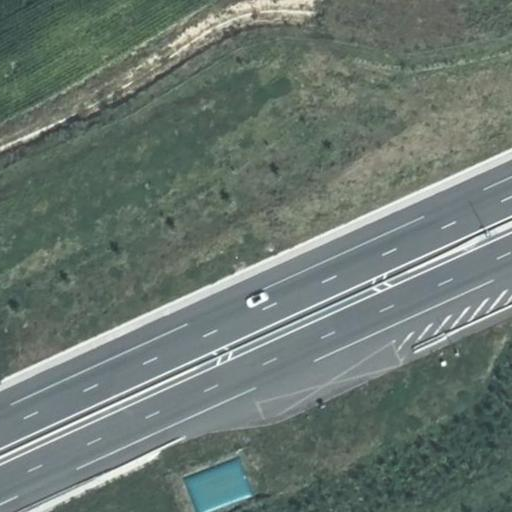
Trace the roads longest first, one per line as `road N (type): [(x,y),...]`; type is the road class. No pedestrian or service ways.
road 1 (motorway): [(0,483),(511,249)]
road 2 (motorway): [(511,196),(0,428)]
